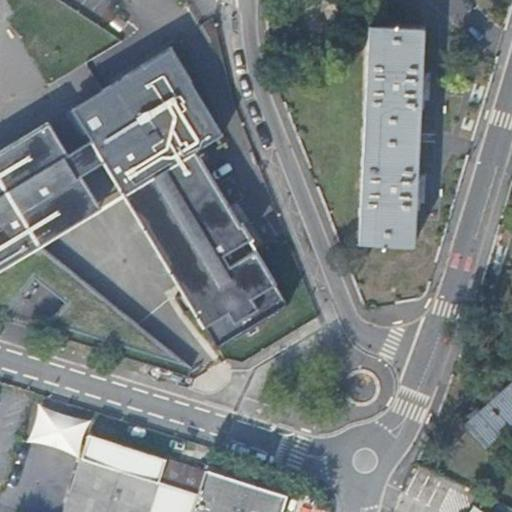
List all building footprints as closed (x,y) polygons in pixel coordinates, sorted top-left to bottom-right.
[(425,28),(371,27),(360,243),(414,245),(425,28)] [(49,120),(0,149),(0,307),(8,310),(36,278),(63,299),(48,322),(191,366),(41,243),(101,207),(81,174),(104,160),(183,292),(174,297),(184,313),(192,308),(216,347),(287,304),(254,249),(245,255),(240,245),(251,239),(241,223),(239,224),(195,151),(223,134),(171,47),(101,89),(72,107),(78,117),(90,138),(68,152),(49,120)] [(511,384),(466,425),(485,447),(511,422),(511,384)] [(85,435),(61,511),(188,511),(201,472),(85,435)] [(277,511),(283,495),(203,467),(201,472),(188,511),(277,511)]
